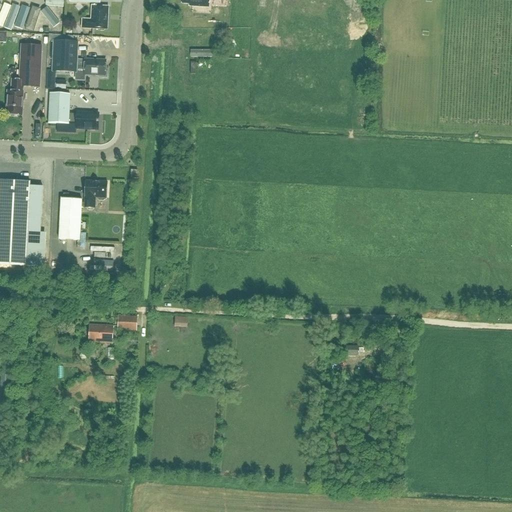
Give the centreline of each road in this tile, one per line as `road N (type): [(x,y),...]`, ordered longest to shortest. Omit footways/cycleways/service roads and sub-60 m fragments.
road 1 (track): [(0,301),(511,325)]
road 2 (residential): [(0,150),(117,150),(128,131),(136,0)]
